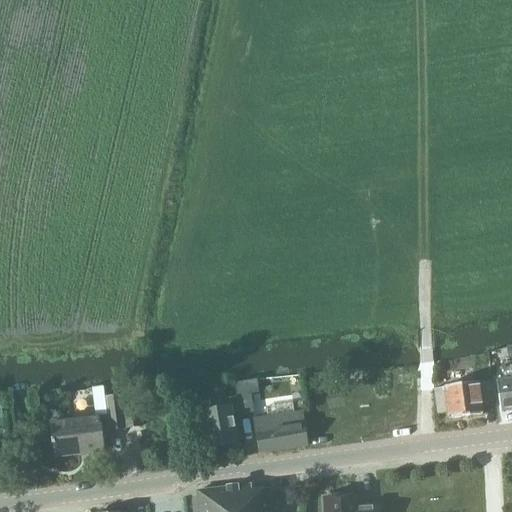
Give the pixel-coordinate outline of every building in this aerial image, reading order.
[(498,382),(502,414),(511,412),(511,363),(502,365),(504,381),(498,382)] [(239,415),(254,412),(250,394),(258,392),(256,380),(234,384),(237,398),(239,412),(239,415)] [(447,420),(483,415),(481,403),(494,401),(491,383),(434,391),(438,415),(447,414),(447,420)] [(142,426),(139,405),(122,407),(121,397),(104,399),(103,388),(92,390),(96,418),(51,423),(55,456),(103,451),(101,429),(107,428),(107,430),(142,426)] [(207,403),(193,406),(196,425),(205,423),(210,450),(239,445),(233,414),(239,412),(237,398),(223,400),(221,399),(208,401),(207,403)] [(260,454),(307,447),(302,414),(255,421),(260,454)] [(250,487),(196,492),(196,497),(197,511),(270,511),(269,490),(250,492),(250,487)] [(379,511),(379,504),(358,505),(357,494),(322,497),(322,511),(379,511)]
